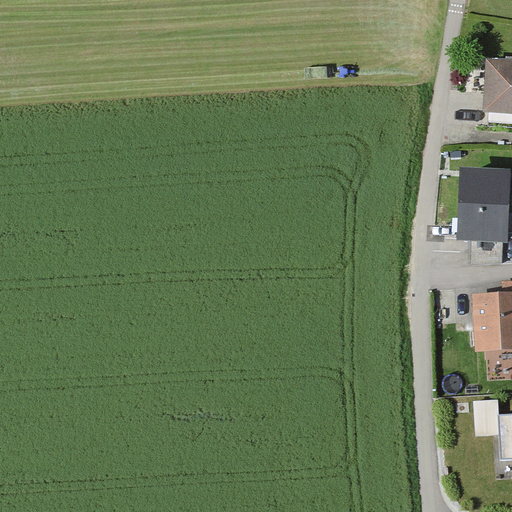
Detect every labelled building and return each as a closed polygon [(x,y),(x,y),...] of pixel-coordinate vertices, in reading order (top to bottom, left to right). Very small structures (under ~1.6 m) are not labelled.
[(511,64),(491,64),(490,102),(489,114),(492,114),(511,114),(511,64)] [(511,114),(492,114),(492,128),(511,128),(511,114)] [(511,175),(494,174),(469,173),(465,240),(474,241),(505,243),(511,243),(511,175)] [(505,243),(474,241),(473,263),(504,265),(505,243)] [(502,301),(511,300),(511,284),(501,285),(502,297),(502,301)] [(511,300),(502,301),(502,297),(500,298),(476,299),(478,326),(479,355),(511,353),(511,300)] [(501,438),(500,420),(500,405),(475,407),(477,439),(501,438)] [(511,419),(500,420),(501,438),(503,465),(511,464),(511,419)]
